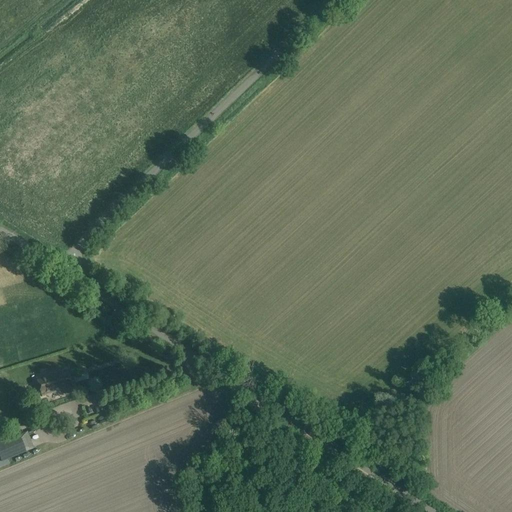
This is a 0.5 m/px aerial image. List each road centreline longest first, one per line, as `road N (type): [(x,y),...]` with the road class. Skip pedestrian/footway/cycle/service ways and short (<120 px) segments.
road 1 (unclassified): [(431,511),(50,261)]
road 2 (unclassified): [(50,261),(79,244),(335,0)]
